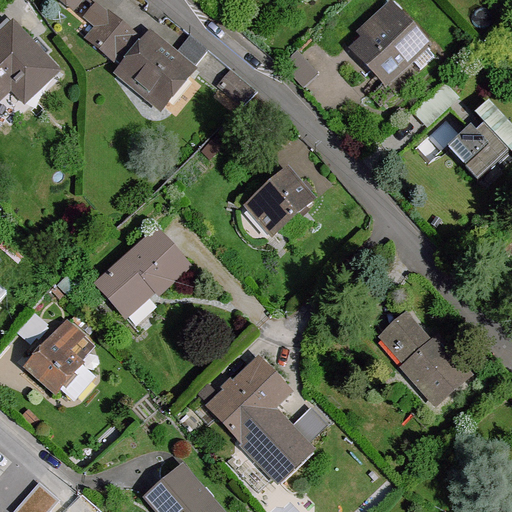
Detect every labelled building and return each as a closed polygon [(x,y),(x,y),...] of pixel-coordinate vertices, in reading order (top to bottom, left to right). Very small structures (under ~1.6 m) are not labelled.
[(86,0),(59,0),(76,13),(86,0)] [(438,50),(394,4),(346,49),(391,95),(438,50)] [(140,40),(96,7),(86,19),(99,28),(89,41),(126,69),(118,79),(164,113),(211,51),(190,35),(177,52),(147,30),(140,40)] [(63,71),(15,22),(0,36),(0,106),(11,95),(25,109),(63,71)] [(438,118),(461,95),(452,85),(428,108),(438,118)] [(511,123),(495,106),(450,149),(484,185),(511,158),(511,123)] [(335,188),(291,142),(272,160),(285,173),(246,210),(277,243),(335,188)] [(190,264),(157,230),(94,288),(126,323),(190,264)] [(153,298),(134,316),(141,324),(160,306),(153,298)] [(434,344),(408,314),(381,338),(440,406),(476,374),(442,336),(434,344)] [(96,348),(66,322),(24,371),(54,397),(96,348)] [(293,395),(261,361),(208,410),(280,486),(315,453),(309,447),(293,429),(276,411),(293,395)] [(313,411),(293,429),(309,447),(329,428),(313,411)] [(223,511),(185,469),(143,502),(151,511),(223,511)] [(18,511),(51,511),(63,497),(42,481),(18,511)]
